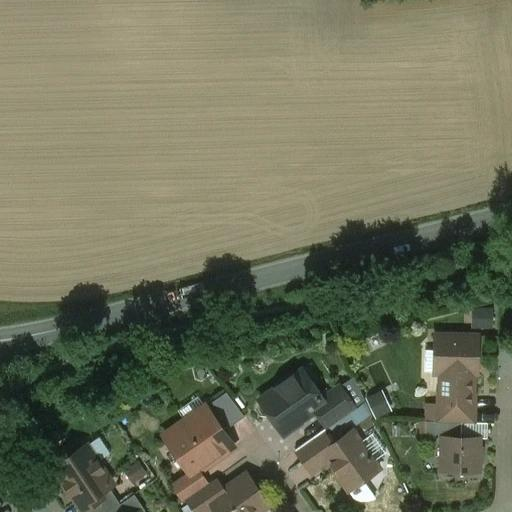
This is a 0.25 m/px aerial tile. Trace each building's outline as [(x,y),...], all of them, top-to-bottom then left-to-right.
[(474,305),(475,325),(496,324),(495,304),(474,305)] [(478,336),(435,335),(435,352),(441,359),(440,393),(472,394),(473,365),(477,365),(478,336)] [(289,375),(280,382),(279,385),(259,399),(283,435),(291,429),(292,426),(291,424),(297,419),(298,420),(301,420),(315,411),(326,404),(321,397),(312,384),(308,387),(303,386),(295,374),(293,376),(289,375)] [(339,385),(321,397),(326,404),(315,411),(327,429),(356,408),(339,385)] [(386,387),(369,393),(377,414),(393,408),(386,387)] [(472,394),(440,393),(440,422),(461,422),(472,423),(472,394)] [(236,405),(226,413),(233,424),(244,416),(236,405)] [(234,447),(206,406),(205,407),(205,408),(165,436),(164,435),(163,436),(188,472),(191,476),(198,472),(234,447)] [(244,416),(233,424),(242,436),(253,428),(244,416)] [(440,422),(426,422),(425,438),(442,438),(461,439),(461,422),(440,422)] [(333,444),(322,452),(328,461),(349,491),(379,470),(352,431),(333,444)] [(323,432),(296,451),(311,473),(328,461),(322,452),(333,444),(330,442),(323,432)] [(461,439),(442,438),(441,471),(479,472),(479,462),(481,462),(481,450),(479,450),(480,439),(461,439)] [(93,461),(84,447),(53,467),(80,507),(83,505),(109,487),(106,483),(110,481),(96,459),(93,461)] [(188,472),(172,483),(184,501),(186,499),(207,485),(198,472),(191,476),(188,472)] [(224,490),(209,501),(214,508),(216,511),(259,511),(268,506),(246,475),(224,490)] [(207,485),(186,499),(194,511),(208,511),(214,508),(209,501),(224,490),(216,479),(207,485)] [(109,487),(83,505),(87,511),(108,511),(120,504),(109,487)] [(120,504),(108,511),(143,511),(145,511),(134,495),(120,504)]
